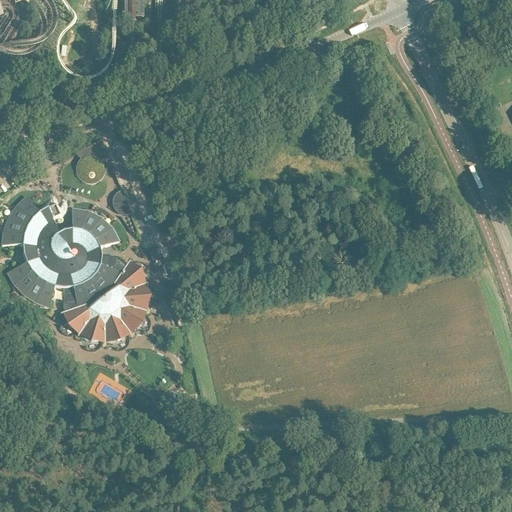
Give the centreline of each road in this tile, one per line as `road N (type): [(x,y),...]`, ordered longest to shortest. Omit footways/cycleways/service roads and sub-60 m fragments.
road 1 (unclassified): [(0,144),(224,83),(399,10)]
road 2 (tertiary): [(511,256),(399,10)]
